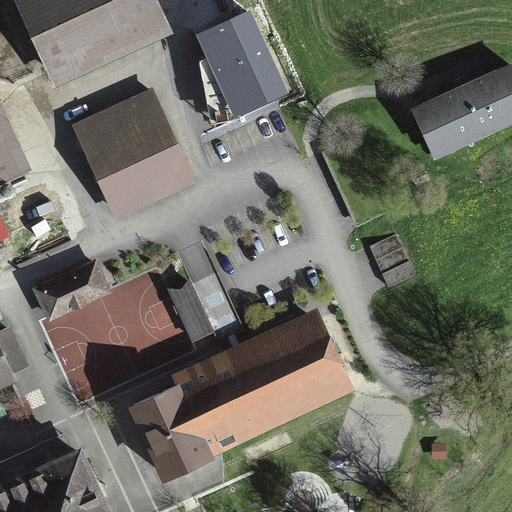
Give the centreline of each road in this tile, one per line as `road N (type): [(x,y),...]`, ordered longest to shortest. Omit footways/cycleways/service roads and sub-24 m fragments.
road 1 (track): [(102,237),(0,32)]
road 2 (unknown): [(209,190),(185,67),(193,19)]
